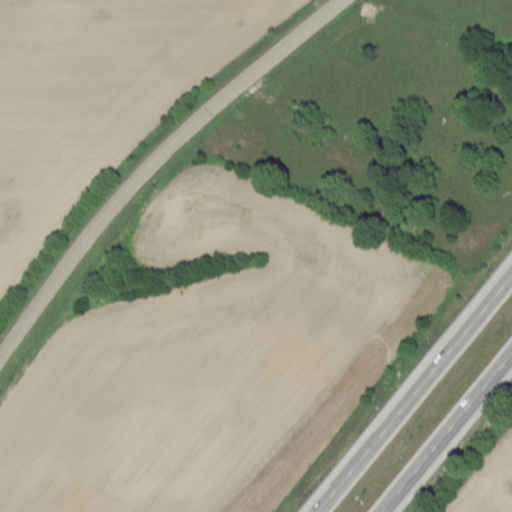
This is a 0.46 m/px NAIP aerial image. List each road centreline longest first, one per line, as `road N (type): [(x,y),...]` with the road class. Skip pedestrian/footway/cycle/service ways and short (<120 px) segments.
road 1 (tertiary): [(0,349),(139,174),(203,110),(338,0)]
road 2 (motorway): [(511,271),(314,511)]
road 3 (motorway): [(378,511),(511,349)]
